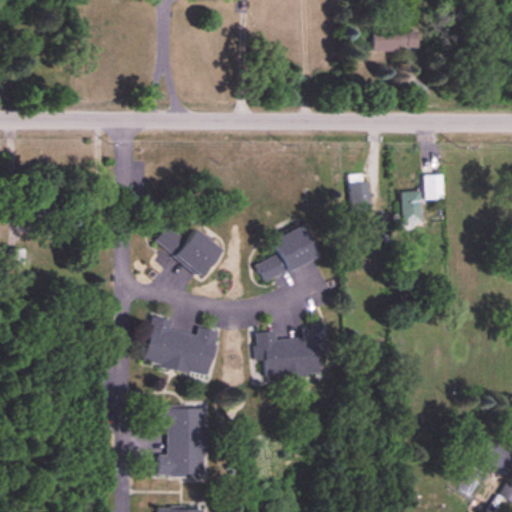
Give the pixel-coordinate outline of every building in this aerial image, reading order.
[(372,30),(372,50),(417,50),(417,30),(372,30)] [(424,175),(424,200),(442,200),(442,175),(424,175)] [(367,211),(367,181),(348,181),(348,211),(367,211)] [(420,225),(420,192),(400,192),(401,225),(420,225)] [(202,278),(222,250),(194,229),(186,240),(165,225),(153,241),(202,278)] [(317,259),(304,226),(270,240),(277,255),(254,264),(261,282),(317,259)] [(22,266),(22,250),(7,250),(7,266),(22,266)] [(142,365),(208,377),(217,329),(197,326),(196,335),(170,330),(172,321),(151,317),(142,365)] [(275,339),(275,332),(252,333),(254,362),(263,362),(264,379),(320,376),(319,354),(324,354),(323,327),(301,328),(302,338),(275,339)] [(156,455),(156,477),(204,477),(204,409),(156,409),(156,429),(165,429),(165,455),(156,455)] [(510,475),(499,496),(511,503),(511,469),(511,470),(511,469),(511,451),(489,439),(479,459),(510,475)]
